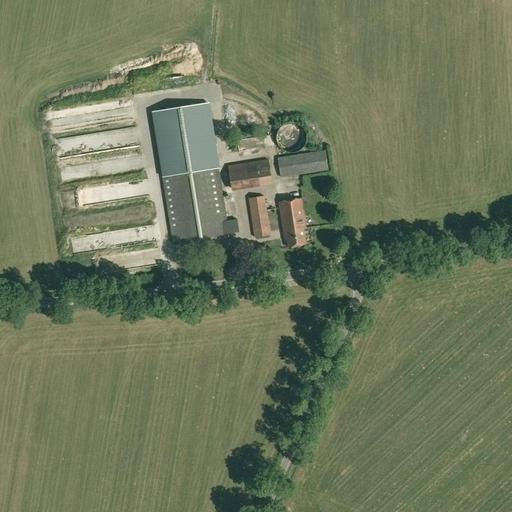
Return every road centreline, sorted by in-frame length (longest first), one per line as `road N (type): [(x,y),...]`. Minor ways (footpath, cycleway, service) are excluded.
road 1 (unclassified): [(355,267),(0,308)]
road 2 (unclassified): [(263,511),(351,314),(355,267)]
road 3 (unclassified): [(355,267),(511,239)]
